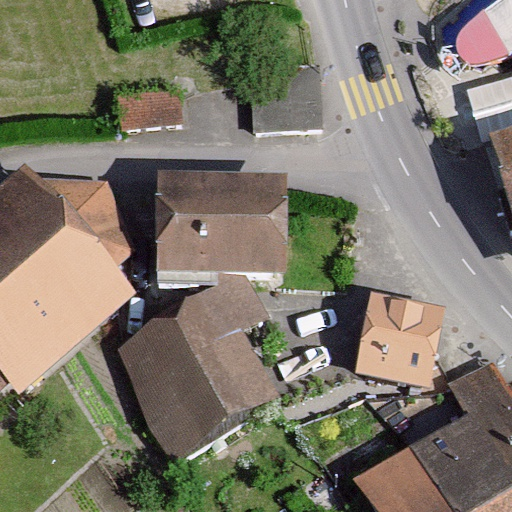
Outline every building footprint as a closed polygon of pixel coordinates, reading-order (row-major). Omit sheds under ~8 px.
[(511,0),(497,0),(456,38),(460,52),(511,38),(511,0)] [(185,117),(183,85),(123,89),(126,122),(185,117)] [(0,233),(0,388),(114,286),(36,201),(0,233)] [(159,202),(159,283),(285,284),(285,202),(159,202)] [(183,457),(271,402),(234,342),(262,324),(240,290),(124,362),(183,457)] [(361,366),(425,381),(441,313),(377,298),(361,366)] [(511,511),(511,414),(360,502),(368,511),(511,511)]
